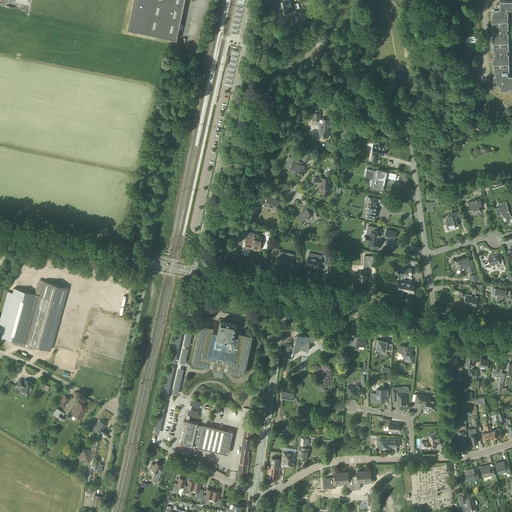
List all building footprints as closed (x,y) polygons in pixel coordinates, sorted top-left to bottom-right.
[(133,0),(128,30),(177,40),(185,0),(133,0)] [(511,0),(499,1),(499,3),(497,3),(494,9),(492,9),(492,12),(492,29),(494,29),(494,32),(492,33),(493,50),(494,50),(494,53),(493,54),(493,83),(496,83),(500,85),(500,90),(509,89),(509,88),(511,87),(511,75),(508,75),(507,74),(507,70),(509,70),(508,53),(507,53),(507,49),(508,49),(508,32),(506,32),(506,29),(508,28),(507,11),(506,11),(506,10),(511,9),(511,0)] [(294,4),(284,6),(285,13),(290,12),(290,11),(292,11),(294,11),(295,10),(294,4)] [(483,104),(487,111),(491,109),(487,101),(483,104)] [(319,137),(328,137),(329,126),(331,127),(332,119),(323,119),(323,123),(319,123),(319,137)] [(455,136),(460,143),(468,137),(464,130),(455,136)] [(372,153),(370,161),(378,162),(379,155),(384,156),(386,147),(378,146),(379,143),(374,142),(374,145),(373,144),(371,153),(372,153)] [(300,159),(308,163),(311,156),(303,152),(300,159)] [(285,164),(292,167),(291,169),(292,169),(292,170),(295,172),(296,169),(301,171),(303,166),(300,164),(301,162),(289,156),(285,164)] [(369,176),(375,177),(374,184),(372,183),(371,188),(370,188),(370,189),(383,191),(386,178),(384,178),(385,175),(387,176),(387,172),(377,169),(376,171),(370,170),(369,176)] [(315,183),(320,183),(320,190),(329,190),(330,184),(331,184),(331,178),(315,178),(315,183)] [(263,208),(267,210),(269,207),(276,209),(280,200),(268,196),(263,208)] [(368,202),(367,207),(366,212),(365,217),(373,218),(374,214),(375,214),(376,209),(375,209),(376,204),(379,204),(379,205),(387,207),(389,201),(380,199),(380,200),(370,197),(368,202)] [(467,202),(469,209),(473,208),(473,209),(474,214),(481,212),(480,207),(479,208),(479,206),(482,205),(480,198),(467,202)] [(497,215),(501,214),(501,213),(502,213),(503,217),(505,216),(507,221),(511,219),(511,216),(510,215),(506,201),(499,203),(499,206),(499,207),(495,208),(497,215)] [(313,211),(310,213),(307,209),(297,216),(303,223),(312,216),(315,220),(318,217),(313,211)] [(445,221),(448,229),(456,227),(455,225),(458,224),(456,217),(459,216),(458,211),(450,213),(451,215),(448,216),(449,220),(445,221)] [(366,235),(365,240),(368,241),(370,241),(369,246),(368,246),(367,247),(378,249),(380,242),(375,242),(376,237),(379,237),(380,230),(377,230),(378,228),(368,226),(367,231),(371,231),(370,235),(369,235),(366,235)] [(386,229),(385,236),(395,238),(396,232),(386,229)] [(244,247),(260,250),(262,238),(254,237),(253,238),(247,236),(244,247)] [(308,257),(306,264),(310,265),(310,264),(313,265),(312,268),(318,269),(319,264),(331,266),(331,252),(327,251),(324,264),(320,263),(320,259),(321,256),(309,253),(308,257)] [(280,255),(278,263),(291,266),(294,255),(285,253),(284,256),(280,255)] [(484,265),(485,268),(487,267),(488,269),(494,267),(493,265),(494,265),(494,263),(495,263),(496,263),(498,268),(501,267),(504,266),(502,258),(499,258),(498,258),(497,255),(488,258),(490,263),(484,265)] [(456,260),(458,268),(466,265),(469,273),(475,271),(472,260),(469,261),(468,257),(456,260)] [(412,275),(411,268),(398,266),(397,272),(403,273),(403,274),(407,275),(408,274),(412,275)] [(360,272),(356,272),(356,281),(360,281),(360,282),(367,282),(367,271),(360,271),(360,272)] [(8,291),(0,319),(0,336),(50,350),(68,288),(41,280),(39,285),(38,284),(35,294),(14,288),(13,293),(8,291)] [(410,292),(414,292),(413,285),(418,286),(411,284),(411,285),(409,285),(410,283),(407,283),(407,284),(402,283),(402,282),(399,281),(398,282),(396,282),(395,287),(393,287),(399,289),(398,289),(407,291),(407,292),(410,293),(410,292)] [(507,290),(507,289),(495,287),(494,293),(497,294),(495,301),(503,302),(504,297),(509,298),(510,290),(507,290)] [(465,295),(465,296),(463,304),(467,304),(467,306),(469,306),(470,305),(476,306),(478,296),(475,296),(474,298),(471,297),(472,296),(465,295)] [(213,332),(214,327),(201,324),(193,363),(203,365),(205,355),(211,356),(211,357),(212,358),(213,357),(217,357),(217,358),(216,361),(218,362),(219,359),(219,358),(234,361),(232,371),(245,374),(253,335),(240,333),(239,337),(234,336),(236,324),(220,321),(218,333),(213,332)] [(292,359),(293,355),(301,349),(308,351),(310,342),(318,338),(322,339),(305,335),(305,334),(300,333),(299,334),(296,334),(296,337),(295,337),(294,342),(295,342),(292,359)] [(347,348),(358,350),(359,345),(363,346),(365,345),(366,338),(360,337),(360,336),(355,335),(354,342),(349,341),(347,348)] [(374,344),(377,344),(375,352),(381,353),(382,351),(385,351),(385,350),(392,351),(392,344),(387,343),(387,342),(375,339),(374,344)] [(317,344),(311,347),(313,351),(310,353),(311,355),(315,353),(314,350),(321,347),(328,359),(332,356),(322,340),(317,343),(317,344)] [(397,351),(401,352),(400,353),(404,358),(405,358),(404,361),(412,363),(414,355),(410,354),(412,347),(404,345),(403,346),(399,345),(397,351)] [(449,364),(449,368),(457,369),(458,370),(462,370),(462,362),(457,362),(458,360),(458,357),(458,354),(454,354),(453,353),(451,352),(451,353),(449,364)] [(469,364),(473,365),(474,361),(474,360),(474,356),(467,355),(466,364),(469,364)] [(479,365),(485,366),(484,368),(488,369),(490,359),(480,357),(480,361),(479,361),(478,362),(478,363),(478,364),(479,364),(479,365)] [(501,379),(500,384),(502,384),(503,379),(504,379),(504,373),(501,372),(503,362),(501,362),(501,361),(497,360),(495,368),(494,368),(493,375),(500,376),(500,379),(501,379)] [(473,365),(469,364),(469,368),(467,375),(474,376),(476,369),(472,368),(473,365)] [(20,389),(29,393),(34,383),(25,379),(24,381),(20,379),(16,386),(21,388),(20,389)] [(255,394),(262,396),(265,382),(257,381),(255,394)] [(293,401),(295,388),(283,386),(281,399),(293,401)] [(348,387),(348,397),(356,396),(356,393),(358,393),(358,394),(365,394),(365,387),(348,387)] [(371,393),(371,400),(373,400),(373,401),(377,401),(378,401),(379,401),(380,401),(381,399),(383,401),(385,401),(384,399),(383,398),(384,396),(388,396),(388,388),(377,389),(377,393),(373,393),(371,393)] [(392,389),(392,397),(397,397),(397,405),(406,405),(406,392),(397,392),(397,389),(392,389)] [(58,403),(64,407),(70,399),(64,394),(58,403)] [(435,411),(437,410),(437,408),(436,406),(437,401),(430,400),(430,397),(417,394),(416,401),(422,402),(423,404),(423,407),(430,409),(432,411),(435,411)] [(71,413),(80,420),(88,409),(78,402),(71,413)] [(239,471),(247,472),(249,457),(248,456),(249,449),(251,438),(254,419),(247,418),(244,437),(243,437),(242,448),(239,471)] [(382,425),(388,425),(389,426),(388,431),(392,431),(392,432),(398,433),(398,431),(399,431),(400,423),(390,423),(390,419),(382,418),(382,425)] [(92,430),(95,432),(96,430),(106,436),(109,432),(104,429),(106,425),(99,420),(92,430)] [(194,445),(198,425),(199,424),(186,421),(181,443),(194,446),(194,445)] [(487,425),(491,439),(498,437),(496,429),(491,430),(490,424),(487,425)] [(228,432),(198,425),(194,445),(224,452),(228,432)] [(458,433),(457,434),(458,438),(459,438),(459,442),(465,442),(464,435),(467,435),(466,425),(458,426),(458,433)] [(491,439),(487,425),(485,425),(486,432),(482,433),(484,441),(491,439)] [(422,441),(422,448),(434,448),(434,446),(436,446),(436,440),(437,440),(443,440),(443,433),(441,433),(437,433),(437,434),(436,434),(429,434),(429,441),(422,441)] [(307,438),(302,438),(301,437),(299,437),(297,450),(299,450),(298,457),(307,459),(308,449),(305,448),(307,438)] [(387,449),(387,448),(390,448),(390,446),(399,446),(399,439),(380,439),(380,441),(376,441),(376,447),(381,447),(381,449),(387,449)] [(79,461),(89,463),(90,458),(93,459),(96,448),(92,447),(91,450),(82,448),(79,461)] [(281,465),(293,466),(295,453),(283,451),(281,465)] [(267,478),(278,480),(280,468),(278,468),(279,459),(271,458),(270,467),(269,467),(267,478)] [(495,463),(498,473),(510,470),(508,464),(505,465),(504,461),(495,463)] [(153,481),(156,483),(160,476),(157,474),(160,469),(162,465),(156,462),(155,465),(151,463),(149,467),(156,472),(153,476),(155,477),(153,481)] [(480,466),(483,477),(495,474),(493,468),(490,469),(489,464),(480,466)] [(465,470),(467,480),(479,479),(478,472),(474,472),(473,468),(465,470)] [(332,477),(332,485),(346,484),(347,490),(360,489),(360,483),(374,482),(374,474),(371,475),(370,470),(357,471),(357,476),(353,476),(348,476),(348,472),(335,473),(335,477),(332,477)] [(174,483),(173,490),(179,491),(182,492),(183,488),(184,485),(185,479),(179,478),(178,484),(174,483)] [(183,488),(182,492),(183,492),(182,494),(185,494),(186,493),(189,493),(190,489),(193,490),(195,481),(189,480),(188,486),(184,485),(183,488)] [(193,490),(197,491),(196,497),(201,498),(202,494),(203,490),(200,489),(201,483),(195,482),(196,481),(195,481),(193,490)] [(201,498),(201,501),(207,502),(208,498),(211,499),(213,490),(208,489),(206,495),(202,494),(201,498)] [(211,499),(215,500),(214,504),(220,506),(222,499),(218,498),(219,492),(214,491),(214,490),(213,490),(211,499)] [(97,509),(98,506),(99,506),(101,496),(94,494),(91,504),(92,504),(91,508),(97,509)] [(376,503),(376,501),(377,501),(377,499),(376,499),(376,497),(377,497),(376,496),(368,496),(368,508),(374,508),(374,503),(376,503)] [(476,502),(475,502),(474,502),(474,501),(467,503),(466,498),(459,499),(461,507),(465,506),(466,509),(467,509),(467,511),(476,511),(475,508),(476,507),(477,507),(477,506),(477,505),(477,504),(477,503),(476,503),(476,502)] [(232,509),(241,511),(242,506),(236,504),(237,502),(231,500),(230,503),(233,504),(232,509)]
